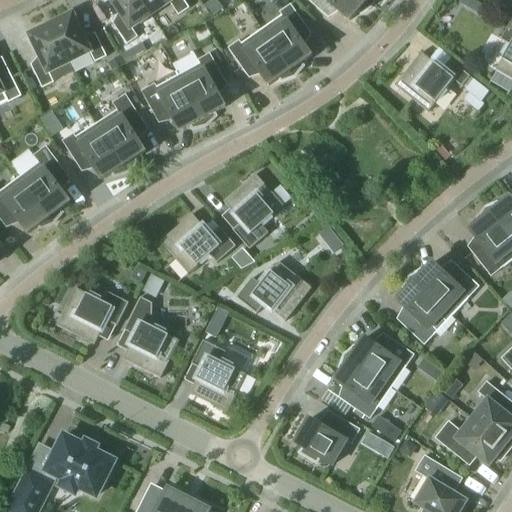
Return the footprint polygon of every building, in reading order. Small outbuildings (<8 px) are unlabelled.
[(132,28),(151,15),(140,0),(111,0),(122,16),(113,23),(127,45),(138,37),(132,28)] [(140,0),(151,15),(170,3),(179,16),(190,8),(184,0),(140,0)] [(217,0),(212,0),(205,6),(213,16),(224,8),(217,0)] [(308,0),(324,14),(331,5),(350,21),(359,11),(361,13),(372,6),(365,0),(308,0)] [(308,29),(291,5),(280,13),(282,16),(262,30),(295,77),(304,66),(302,64),(312,56),(298,36),(308,29)] [(51,24),(70,62),(90,53),(95,62),(107,57),(96,33),(85,38),(73,14),(51,24)] [(511,79),(511,20),(501,40),(510,45),(496,70),(511,79)] [(50,73),(70,62),(51,24),(30,35),(42,60),(31,65),(43,88),(54,83),(50,73)] [(282,81),(295,77),(262,30),(242,44),(239,41),(229,48),(246,72),(255,66),(269,86),(280,78),(282,81)] [(142,42),(121,55),(126,64),(147,51),(142,42)] [(462,87),(470,77),(450,60),(443,70),(422,53),(395,86),(428,112),(454,80),(462,87)] [(224,80),(210,54),(199,60),(200,64),(179,76),(206,126),(216,116),(215,113),(226,107),(214,85),(224,80)] [(108,62),(113,70),(124,64),(120,56),(108,62)] [(0,105),(7,102),(8,103),(22,96),(10,73),(0,77),(0,105)] [(193,129),(206,126),(179,76),(157,88),(155,84),(142,92),(156,117),(168,111),(180,132),(192,126),(193,129)] [(468,93),(480,102),(488,92),(476,83),(468,93)] [(144,124),(126,95),(113,103),(118,111),(97,124),(128,172),(137,162),(135,159),(146,152),(133,131),(144,124)] [(115,176),(128,172),(97,124),(76,138),(74,134),(63,141),(79,166),(89,160),(102,181),(113,173),(115,176)] [(67,174),(46,147),(34,156),(39,163),(20,178),(54,224),(62,213),(60,210),(71,202),(56,182),(67,174)] [(262,225),(284,206),(256,174),(224,202),(242,223),(233,230),(250,250),(269,233),(262,225)] [(41,229),(54,224),(20,178),(0,192),(0,218),(3,222),(14,214),(29,234),(39,226),(41,229)] [(498,203),(486,208),(511,240),(511,198),(511,197),(500,205),(498,203)] [(492,277),(511,260),(511,240),(486,208),(478,219),(480,221),(470,230),(482,245),(473,253),(492,277)] [(217,263),(236,247),(219,227),(210,235),(193,214),(161,242),(189,274),(210,255),(217,263)] [(232,259),(241,270),(254,263),(243,249),(232,259)] [(286,322),(312,288),(279,262),(261,285),(252,278),(237,298),(257,314),(265,305),(286,322)] [(422,270),(410,277),(452,316),(479,287),(457,266),(448,276),(433,262),(424,272),(422,270)] [(147,273),(136,268),(131,278),(142,283),(147,273)] [(151,275),(143,291),(156,297),(164,282),(151,275)] [(425,345),(452,316),(410,277),(404,289),(406,291),(397,301),(412,314),(402,324),(425,345)] [(117,326),(129,303),(107,292),(102,301),(76,288),(57,326),(95,345),(107,321),(117,326)] [(502,300),(511,310),(511,308),(511,291),(502,300)] [(161,379),(180,341),(152,327),(153,303),(141,298),(125,330),(135,335),(123,359),(161,379)] [(212,332),(224,337),(234,311),(222,307),(212,332)] [(355,347),(345,355),(392,388),(415,355),(389,338),(382,349),(365,338),(358,349),(355,347)] [(228,413),(247,375),(221,362),(226,352),(204,341),(192,364),(202,369),(190,393),(228,413)] [(511,349),(502,359),(511,369),(511,349)] [(370,419),(392,388),(345,355),(340,368),(343,370),(335,381),(352,392),(345,402),(370,419)] [(464,386),(452,377),(441,391),(452,400),(464,386)] [(487,399),(472,419),(506,446),(511,437),(511,417),(503,410),(510,401),(487,382),(479,393),(487,399)] [(396,441),(405,431),(387,414),(378,424),(396,441)] [(327,429),(310,419),(295,444),(303,448),(301,453),(317,463),(319,458),(333,466),(347,442),(352,445),(360,430),(335,415),(327,429)] [(506,446),(472,419),(461,432),(449,422),(436,439),(462,460),(470,451),(489,466),(506,446)] [(9,433),(11,427),(4,423),(1,430),(9,433)] [(39,511),(57,476),(60,478),(56,487),(78,498),(82,489),(97,497),(115,461),(64,436),(47,471),(44,477),(28,469),(6,511),(39,511)] [(389,458),(394,448),(384,442),(378,452),(389,458)] [(460,511),(467,501),(446,488),(455,474),(425,456),(416,471),(429,480),(415,503),(424,509),(421,511),(460,511)] [(214,511),(168,488),(164,496),(149,489),(137,511),(214,511)]
